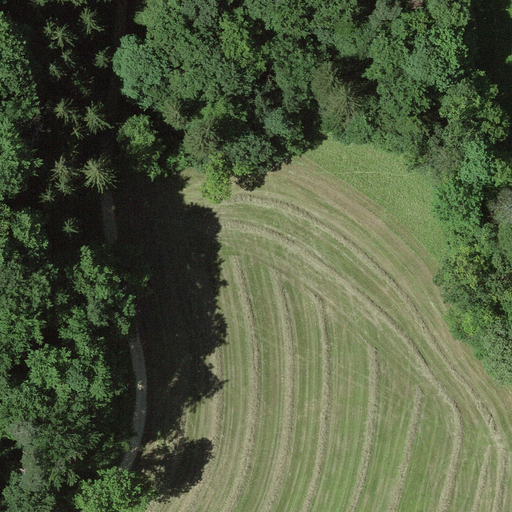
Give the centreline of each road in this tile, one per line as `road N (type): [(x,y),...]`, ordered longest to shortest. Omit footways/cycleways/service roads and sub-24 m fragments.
road 1 (track): [(88,511),(126,475),(144,382),(116,273),(115,129),(126,0)]
road 2 (track): [(511,340),(491,223),(418,41),(416,0)]
